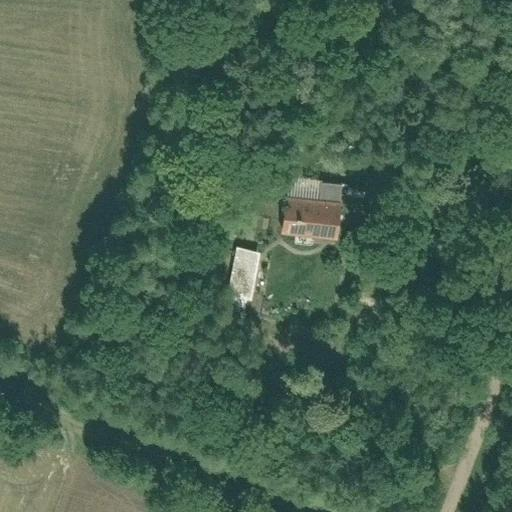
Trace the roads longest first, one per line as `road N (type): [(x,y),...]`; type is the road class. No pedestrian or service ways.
road 1 (track): [(0,394),(300,511)]
road 2 (track): [(448,511),(511,351)]
